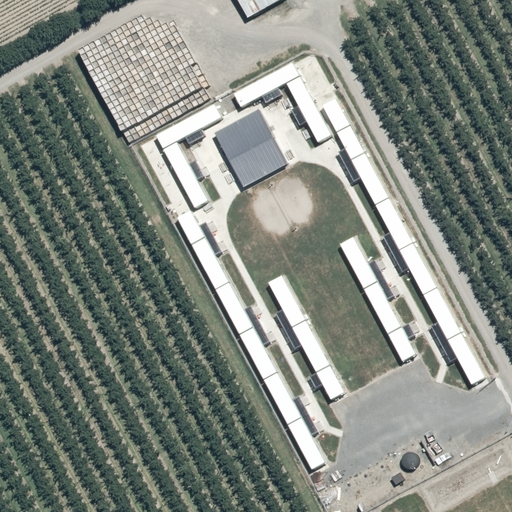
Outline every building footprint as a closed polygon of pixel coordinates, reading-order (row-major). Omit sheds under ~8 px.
[(238,0),(249,20),(286,0),(238,0)] [(295,64),(236,96),(243,108),(288,85),(300,107),(295,111),(299,118),(303,126),(309,123),(320,144),(334,137),(295,64)] [(461,359),(475,386),(488,379),(337,100),(323,107),(346,150),(341,153),(356,183),(363,181),(390,232),(392,234),(387,238),(405,274),(410,270),(439,321),(440,323),(434,327),(452,363),(461,359)] [(159,135),(198,210),(211,204),(200,181),(207,178),(204,172),(198,162),(191,165),(180,143),(187,139),(191,146),(207,137),(204,131),(223,119),(216,105),(159,135)] [(261,111),(216,135),(246,189),(289,166),(289,165),(261,111)] [(202,227),(192,212),(179,218),(314,472),(329,465),(315,437),(321,434),(301,397),(296,400),(267,346),(272,343),(252,307),(247,310),(217,257),(222,253),(207,223),(202,227)] [(371,265),(356,237),(342,244),(405,363),(418,357),(411,340),(418,337),(411,325),(406,328),(391,302),(397,297),(378,262),(371,265)] [(347,394),(282,276),(269,283),(283,309),(284,312),(278,316),(295,350),(303,347),(317,372),(319,375),(311,379),(317,388),(318,390),(324,387),(335,403),(348,396),(347,394)] [(415,452),(410,451),(404,455),(402,459),(402,464),(404,467),(408,469),(411,469),(416,469),(420,466),(421,462),(420,457),(419,455),(415,452)] [(405,481),(401,473),(392,478),(396,485),(405,481)]
